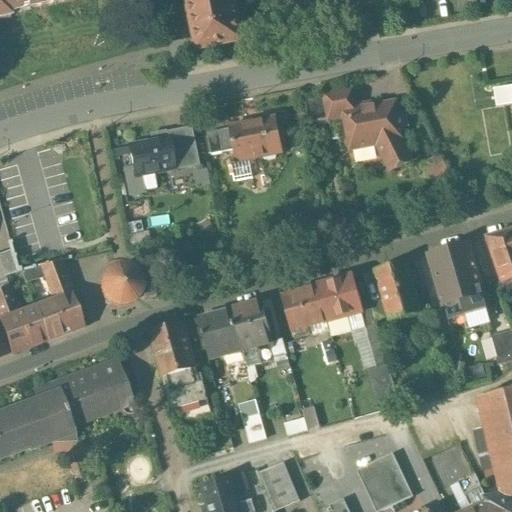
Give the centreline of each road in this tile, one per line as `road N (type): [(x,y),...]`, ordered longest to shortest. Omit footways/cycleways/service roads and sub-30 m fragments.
road 1 (residential): [(123,329),(511,215)]
road 2 (residential): [(0,135),(89,109),(306,67)]
road 3 (residential): [(306,67),(511,33)]
road 4 (residential): [(171,477),(123,329)]
road 5 (residential): [(0,375),(123,329)]
road 6 (residential): [(171,477),(287,439)]
